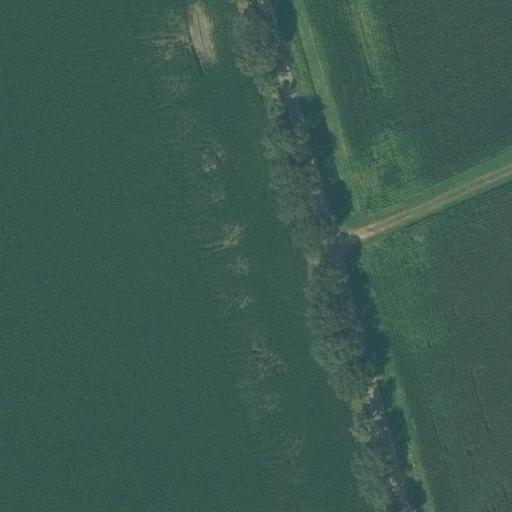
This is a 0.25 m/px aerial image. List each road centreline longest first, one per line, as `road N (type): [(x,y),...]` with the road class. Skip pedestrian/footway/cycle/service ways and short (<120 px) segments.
road 1 (unclassified): [(406,511),(263,0)]
road 2 (track): [(511,169),(332,245)]
